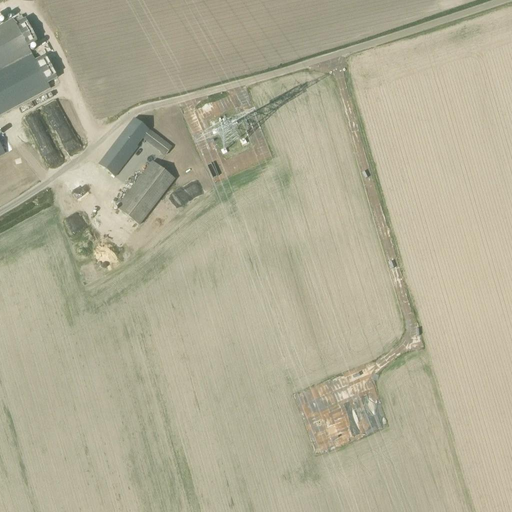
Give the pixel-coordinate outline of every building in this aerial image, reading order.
[(13,20),(0,26),(0,115),(50,89),(47,84),(56,78),(44,56),(35,61),(32,56),(27,47),(37,42),(25,19),(15,24),(13,20)] [(0,135),(6,148),(34,135),(35,137),(48,131),(40,114),(0,131),(0,135)] [(148,130),(134,119),(98,165),(115,178),(137,147),(136,146),(143,138),(148,130)] [(161,141),(156,148),(165,155),(171,148),(161,141)] [(139,226),(175,180),(152,162),(116,209),(139,226)] [(194,198),(188,189),(169,200),(175,210),(194,198)] [(110,278),(123,272),(108,238),(94,244),(110,278)]
